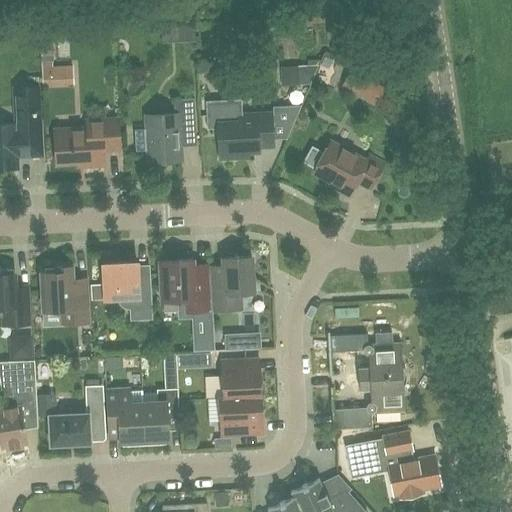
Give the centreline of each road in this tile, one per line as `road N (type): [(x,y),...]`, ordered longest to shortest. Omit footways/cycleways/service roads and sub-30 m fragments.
road 1 (residential): [(118,477),(263,467),(280,454),(295,418),(290,329),(333,246)]
road 2 (residential): [(0,225),(272,217),(333,246)]
road 3 (tertiary): [(467,259),(428,0)]
road 4 (tertiary): [(503,511),(467,259)]
road 5 (residential): [(333,246),(375,265),(467,259)]
road 6 (residential): [(4,511),(32,482),(118,477)]
